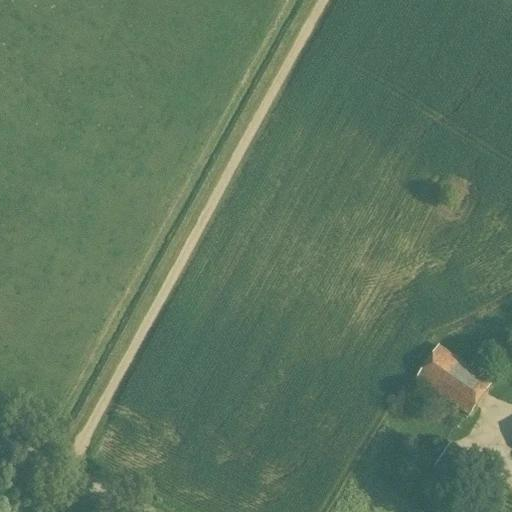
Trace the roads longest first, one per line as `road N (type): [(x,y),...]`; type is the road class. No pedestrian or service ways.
road 1 (unknown): [(58,470),(315,0)]
road 2 (unclassified): [(144,511),(0,445)]
